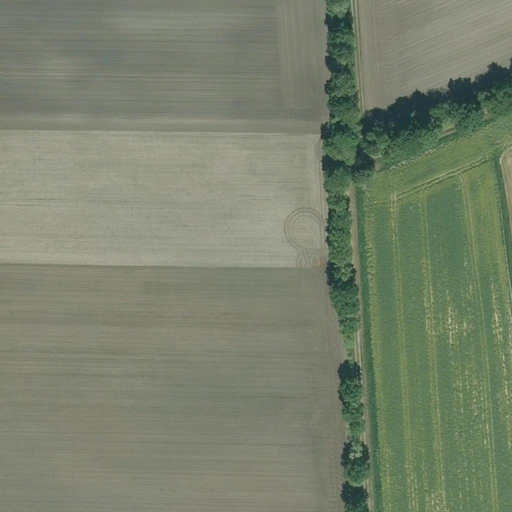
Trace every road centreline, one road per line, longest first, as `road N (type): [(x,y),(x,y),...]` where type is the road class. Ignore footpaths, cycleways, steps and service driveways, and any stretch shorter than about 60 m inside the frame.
road 1 (track): [(511,99),(342,166),(365,511)]
road 2 (track): [(349,0),(357,160)]
